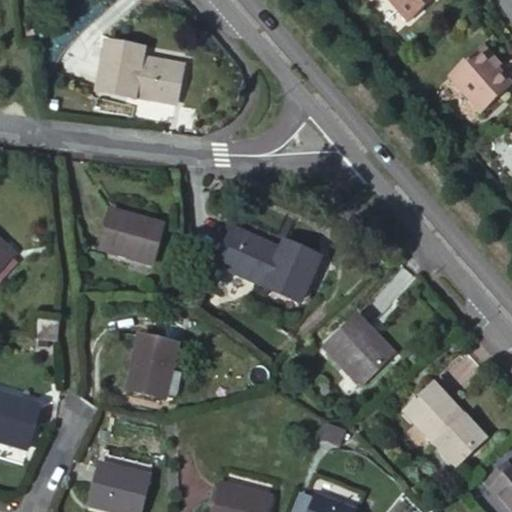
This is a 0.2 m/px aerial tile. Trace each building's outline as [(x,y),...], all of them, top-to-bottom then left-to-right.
[(387,0),(408,24),(433,0),(387,0)] [(175,104),(181,68),(141,60),(142,51),(106,44),(97,92),(134,99),(135,96),(175,104)] [(480,112),(511,84),(480,50),(448,78),(480,112)] [(152,264),(162,228),(109,212),(99,250),(152,264)] [(299,304),(318,260),(284,244),(280,252),(231,230),(217,264),(263,286),(263,288),(299,304)] [(0,268),(8,260),(11,256),(0,245),(0,268)] [(0,278),(13,264),(8,260),(0,268),(0,278)] [(392,355),(380,342),(376,346),(367,338),(371,334),(357,318),(325,350),(360,386),(392,355)] [(57,342),(57,324),(35,323),(34,341),(57,342)] [(376,346),(380,342),(371,334),(367,338),(376,346)] [(164,396),(170,372),(176,347),(139,338),(126,391),(163,401),(164,396)] [(181,375),(170,372),(164,396),(175,399),(181,375)] [(455,469),(484,441),(433,386),(404,413),(455,469)] [(39,407),(0,395),(0,442),(27,450),(39,407)] [(511,511),(511,445),(476,477),(505,511),(511,511)] [(108,511),(139,511),(147,480),(99,468),(89,507),(108,511)] [(265,511),(269,499),(220,487),(213,511),(265,511)] [(354,511),(313,496),(306,511),(354,511)]
